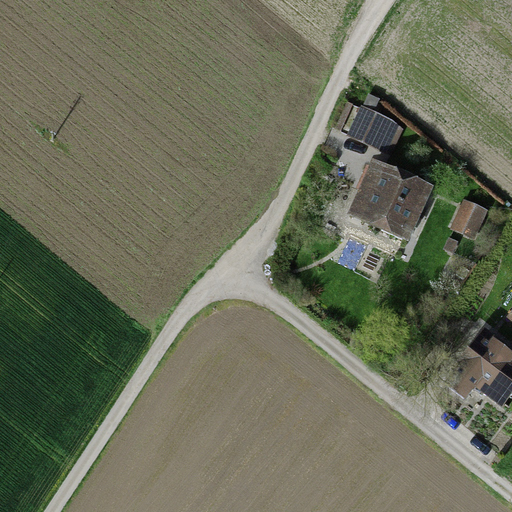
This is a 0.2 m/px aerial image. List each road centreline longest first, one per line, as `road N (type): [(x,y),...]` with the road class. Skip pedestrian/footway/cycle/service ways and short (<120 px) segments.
road 1 (unclassified): [(51,511),(183,313),(236,273),(511,494)]
road 2 (track): [(236,273),(384,0)]
